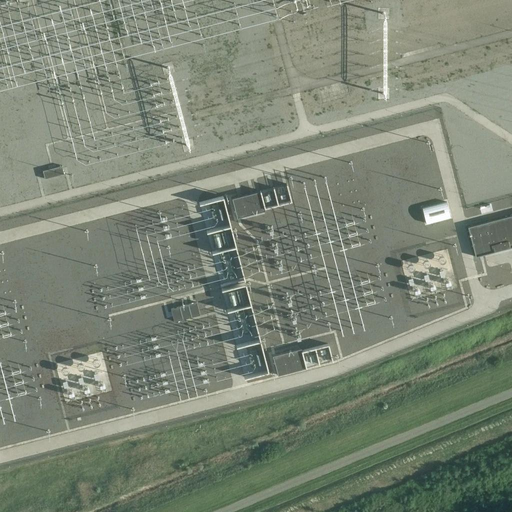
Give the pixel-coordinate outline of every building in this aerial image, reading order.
[(61,165),(42,170),(44,179),(64,174),(61,165)] [(259,191),(231,198),(236,218),(265,210),(264,208),(259,191)] [(511,214),(467,227),(475,257),(511,247),(511,214)] [(196,302),(188,304),(191,317),(199,315),(196,302)] [(188,304),(179,306),(182,319),(191,317),(188,304)] [(179,306),(170,309),(174,321),(182,319),(179,306)] [(301,348),(272,355),(277,375),(305,368),(301,351),(301,350),(301,348)]
